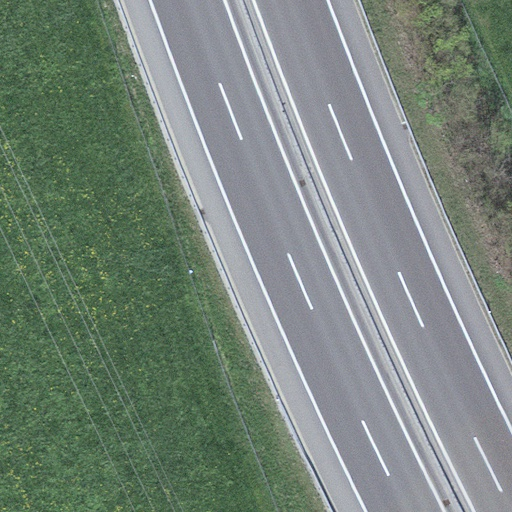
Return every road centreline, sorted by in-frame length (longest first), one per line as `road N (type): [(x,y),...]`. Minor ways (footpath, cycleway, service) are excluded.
road 1 (motorway): [(511,511),(394,262),(291,0)]
road 2 (motorway): [(188,0),(302,284),(406,511)]
